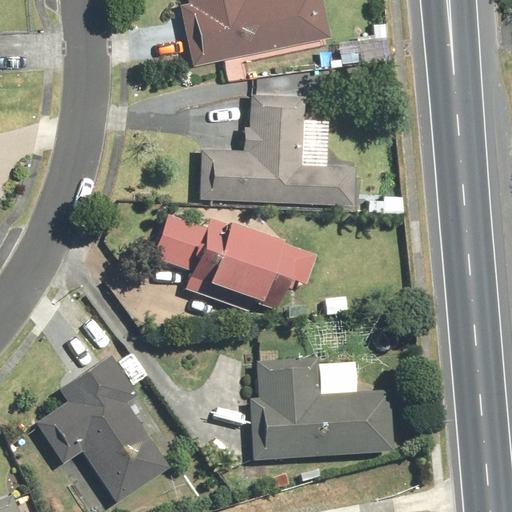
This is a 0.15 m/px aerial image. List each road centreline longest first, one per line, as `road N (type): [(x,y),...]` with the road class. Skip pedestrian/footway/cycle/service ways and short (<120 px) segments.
road 1 (primary): [(492,511),(450,0)]
road 2 (residential): [(81,0),(86,79),(70,170),(0,316)]
